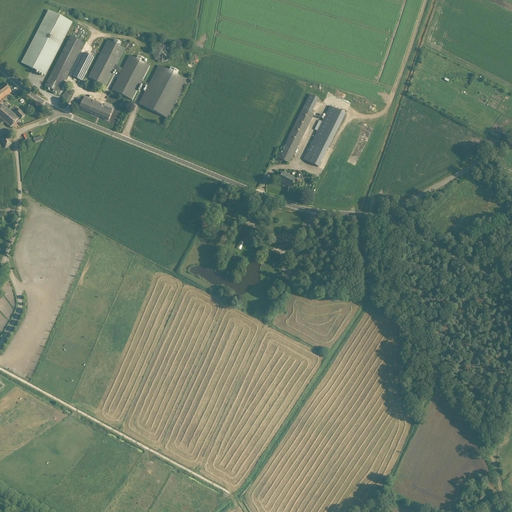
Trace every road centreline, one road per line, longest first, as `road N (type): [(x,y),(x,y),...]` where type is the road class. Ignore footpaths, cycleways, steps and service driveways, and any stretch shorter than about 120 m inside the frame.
road 1 (unclassified): [(388,219),(282,203),(59,111)]
road 2 (track): [(388,219),(403,311),(494,463),(507,511)]
road 3 (track): [(229,493),(0,367)]
road 4 (unclassified): [(388,219),(511,144)]
road 5 (unclassified): [(511,286),(388,219)]
road 6 (track): [(367,115),(390,104),(426,0)]
road 7 (unclassified): [(20,214),(17,137),(59,111)]
